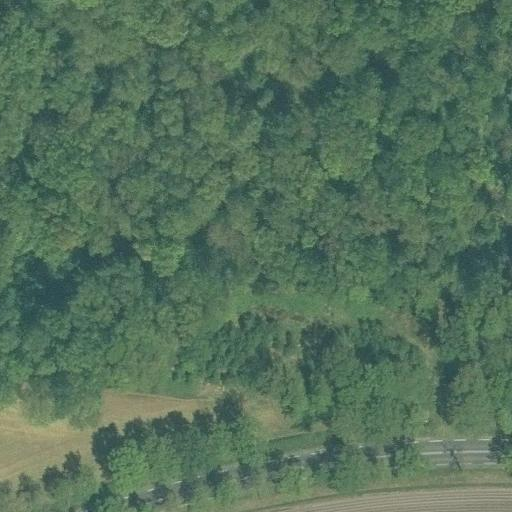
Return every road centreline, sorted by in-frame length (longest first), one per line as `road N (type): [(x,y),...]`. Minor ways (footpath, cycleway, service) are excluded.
road 1 (primary): [(125,511),(349,462),(511,454)]
road 2 (track): [(452,455),(436,368),(447,245),(457,220),(511,194)]
road 3 (track): [(436,368),(238,412)]
